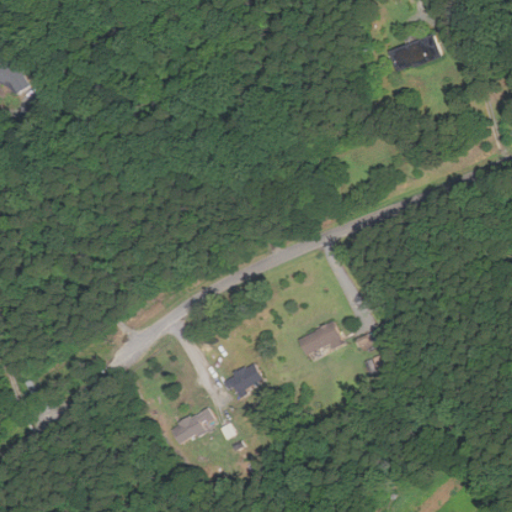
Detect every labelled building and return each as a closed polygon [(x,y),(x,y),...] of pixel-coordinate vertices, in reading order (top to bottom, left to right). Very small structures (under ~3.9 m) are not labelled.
[(434,37),(390,49),(396,71),(440,59),(434,37)] [(0,76),(20,96),(34,82),(5,53),(0,57),(0,76)] [(308,357),(343,339),(333,321),(298,338),(308,357)] [(359,339),(365,350),(376,345),(371,334),(359,339)] [(381,370),(395,365),(390,352),(376,357),(381,370)] [(226,377),(235,396),(265,381),(255,362),(226,377)] [(215,417),(209,408),(175,428),(185,444),(209,430),(205,423),(215,417)] [(229,439),(239,435),(233,423),(223,428),(229,439)]
